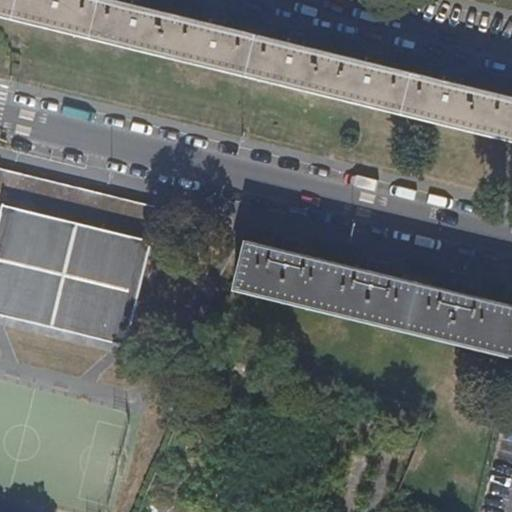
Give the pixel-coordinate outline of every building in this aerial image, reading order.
[(204,24),(143,9),(128,5),(113,2),(104,0),(0,0),(0,15),(511,139),(511,98),(454,85),(438,81),(376,65),(362,62),(300,47),(285,43),(218,28),(204,24)] [(143,9),(145,0),(129,0),(128,5),(143,9)] [(218,28),(221,17),(206,14),(204,24),(218,28)] [(300,47),(302,37),(287,33),(285,43),(300,47)] [(376,65),(378,55),(364,52),(362,62),(376,65)] [(454,85),(456,74),(440,70),(438,81),(454,85)] [(125,347),(150,249),(161,251),(171,209),(0,168),(0,316),(4,318),(108,343),(118,346),(125,347)] [(299,254),(301,244),(282,239),(279,250),(299,254)] [(511,305),(470,296),(450,290),(383,274),(363,270),(299,254),(279,250),(245,240),(233,290),(511,357),(511,305)] [(383,274),(385,264),(367,259),(363,270),(383,274)] [(470,296),(472,285),(453,280),(450,290),(470,296)]
